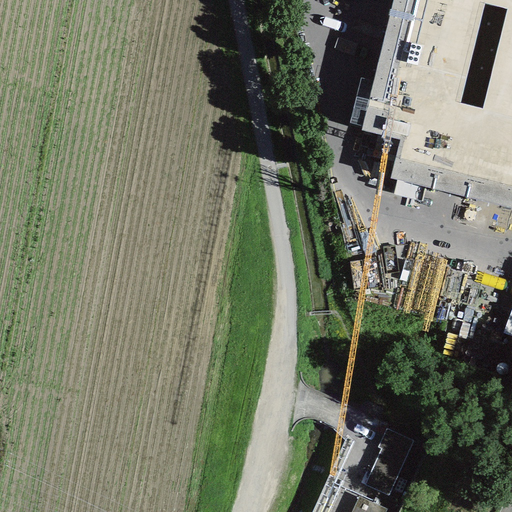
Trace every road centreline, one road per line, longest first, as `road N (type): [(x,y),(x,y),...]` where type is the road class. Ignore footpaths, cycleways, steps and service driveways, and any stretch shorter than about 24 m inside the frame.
road 1 (track): [(231,0),(283,270),(281,392)]
road 2 (track): [(281,392),(249,511)]
